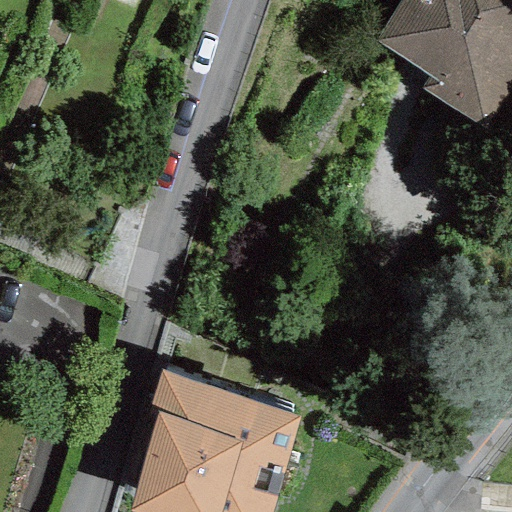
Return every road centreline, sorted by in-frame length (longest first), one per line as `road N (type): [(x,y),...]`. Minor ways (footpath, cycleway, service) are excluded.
road 1 (residential): [(72,511),(124,368),(233,0)]
road 2 (tertiary): [(511,372),(404,511)]
